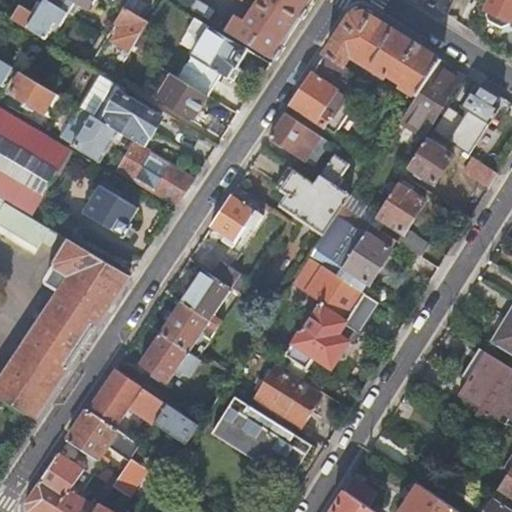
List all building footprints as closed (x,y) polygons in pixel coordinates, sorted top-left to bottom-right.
[(20,6),(11,19),(45,40),(55,24),(59,27),(68,14),(44,0),(29,0),(29,1),(35,6),(37,3),(41,6),(36,15),(20,6)] [(44,0),(68,14),(72,16),(76,8),(72,6),(75,1),(90,10),(95,0),(44,0)] [(111,0),(111,1),(125,9),(131,13),(138,0),(146,5),(148,0),(111,0)] [(214,11),(195,0),(194,0),(189,8),(208,20),(214,11)] [(229,32),(273,59),(312,0),(261,0),(260,3),(258,2),(246,22),(239,17),(229,32)] [(511,0),(487,0),(484,7),(488,9),(487,14),(489,20),(502,25),(509,23),(511,20),(511,0)] [(125,9),(116,24),(123,29),(115,43),(129,52),(131,50),(140,35),(148,23),(131,13),(125,9)] [(437,65),(441,58),(366,12),(352,14),(325,54),(345,66),(354,52),(358,54),(356,58),(369,66),(365,73),(381,84),(388,73),(403,83),(401,85),(416,95),(437,65)] [(184,81),(208,95),(220,73),(227,77),(235,66),(236,67),(247,50),(194,17),(187,31),(201,39),(192,56),(197,59),(191,69),(184,81)] [(152,41),(140,35),(131,50),(146,59),(154,46),(152,41)] [(129,52),(124,61),(155,79),(162,68),(146,59),(131,50),(129,52)] [(345,66),(325,54),(317,67),(344,83),(352,71),(345,66)] [(0,79),(8,66),(0,61),(0,79)] [(459,79),(437,65),(416,95),(410,106),(401,119),(424,134),(459,79)] [(344,83),(317,67),(312,74),(292,104),(325,127),(334,133),(361,94),(344,83)] [(152,95),(194,120),(208,95),(184,81),(171,73),(160,92),(156,90),(152,95)] [(49,104),(58,110),(65,99),(21,74),(10,93),(43,113),(49,104)] [(501,96),(480,83),(474,92),(471,89),(461,105),(490,124),(500,108),(505,99),(501,96)] [(78,107),(61,138),(99,161),(100,159),(117,130),(78,107)] [(0,196),(28,213),(32,216),(39,203),(71,150),(59,143),(0,108),(0,196)] [(460,117),(446,108),(432,130),(445,139),(460,117)] [(318,134),(286,113),(270,138),(298,156),(291,168),(316,184),(323,172),(306,161),(307,160),(311,154),(306,151),(318,134)] [(373,155),(382,142),(369,134),(361,147),(373,155)] [(452,156),(426,138),(409,165),(435,182),(452,156)] [(117,169),(176,205),(195,177),(134,140),(117,169)] [(344,206),(351,196),(338,188),(344,180),(341,178),(350,164),(335,154),(323,172),(316,184),(291,168),(278,187),(289,195),(282,205),(325,235),(339,214),(344,206)] [(498,173),(473,156),(464,169),(490,186),(498,173)] [(397,182),(371,223),(379,228),(384,220),(402,232),(397,240),(407,247),(420,255),(422,256),(430,242),(406,226),(423,200),(397,182)] [(84,212),(124,236),(132,222),(130,220),(138,207),(101,184),(84,212)] [(256,211),(232,195),(211,225),(227,236),(224,240),(232,247),(256,211)] [(28,213),(0,196),(0,212),(21,225),(28,214),(28,213)] [(371,223),(344,206),(339,214),(365,231),(371,223)] [(28,214),(21,225),(17,232),(61,258),(65,250),(72,240),(32,216),(28,213),(28,214)] [(365,231),(339,214),(325,235),(317,248),(358,275),(369,282),(396,239),(379,228),(371,223),(365,231)] [(72,240),(65,250),(82,260),(89,250),(72,240)] [(420,255),(407,247),(402,255),(414,263),(420,255)] [(358,275),(317,248),(311,257),(328,268),(338,274),(353,283),(358,275)] [(63,288),(0,382),(0,397),(19,408),(33,416),(35,417),(130,274),(89,250),(82,260),(63,288)] [(328,268),(311,257),(294,283),(320,301),(301,331),(290,347),(286,354),(306,367),(314,356),(331,367),(348,341),(339,334),(350,317),(364,326),(374,311),(359,302),(366,292),(353,283),(338,274),(328,268)] [(242,293),(251,279),(222,260),(212,273),(232,287),(242,293)] [(232,287),(212,273),(205,268),(182,301),(221,326),(224,321),(214,314),(232,287)] [(217,332),(221,326),(182,301),(161,332),(190,351),(207,325),(217,332)] [(511,329),(501,347),(511,354),(511,312),(507,321),(511,324),(511,329)] [(511,324),(507,321),(505,324),(493,343),(501,347),(511,329),(511,324)] [(170,381),(190,351),(161,332),(141,362),(170,381)] [(234,374),(252,347),(240,340),(223,367),(234,374)] [(511,368),(486,353),(480,349),(453,392),(498,419),(508,426),(511,419),(511,368)] [(217,371),(220,365),(203,353),(200,358),(198,359),(217,371)] [(135,399),(144,386),(116,368),(88,410),(116,428),(129,408),(134,410),(138,405),(135,399)] [(273,414),(286,422),(289,417),(301,425),(320,395),(278,368),(258,398),(276,409),(273,414)] [(447,401),(493,427),(498,419),(453,392),(447,401)] [(299,467),(313,445),(237,397),(237,399),(240,401),(236,407),(235,406),(222,426),(224,427),(220,432),(286,474),(292,462),(299,467)] [(188,444),(201,425),(168,403),(156,422),(188,444)] [(33,416),(19,408),(13,418),(28,426),(33,416)] [(132,458),(141,444),(116,428),(88,410),(68,440),(98,460),(110,443),(132,458)] [(27,511),(94,511),(98,507),(72,489),(85,469),(74,461),(77,457),(71,453),(68,457),(60,452),(26,503),(27,511)] [(150,469),(132,458),(128,464),(124,470),(121,475),(119,477),(114,485),(131,497),(150,469)] [(124,470),(128,464),(118,458),(115,464),(124,470)] [(511,472),(501,490),(511,496),(511,472)] [(106,486),(111,489),(114,485),(119,477),(115,474),(106,486)] [(383,497),(355,477),(346,491),(374,511),(383,497)] [(461,511),(421,484),(401,511),(461,511)] [(376,511),(374,511),(346,491),(332,511),(376,511)] [(160,511),(167,502),(168,499),(157,492),(143,511),(160,511)] [(511,511),(511,508),(495,497),(493,500),(491,498),(481,511),(511,511)]
